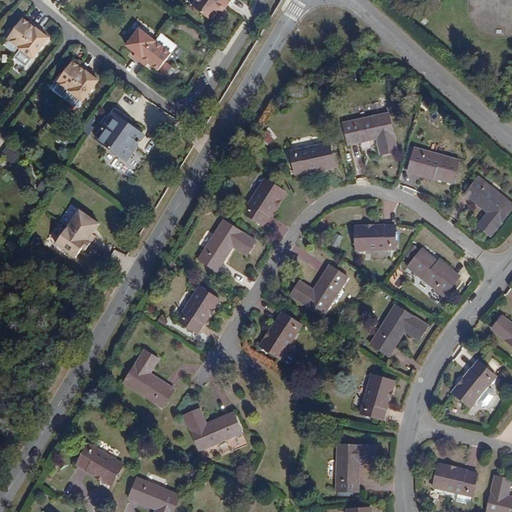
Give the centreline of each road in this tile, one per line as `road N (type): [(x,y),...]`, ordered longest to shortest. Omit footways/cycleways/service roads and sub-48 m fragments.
road 1 (tertiary): [(299,0),(0,504)]
road 2 (residential): [(501,272),(414,202),(378,191),(346,193),(301,220),(205,370)]
road 3 (residential): [(354,0),(511,134)]
road 4 (residential): [(195,124),(35,0)]
road 5 (residential): [(501,272),(440,352),(409,424)]
road 6 (unknown): [(63,23),(0,131)]
